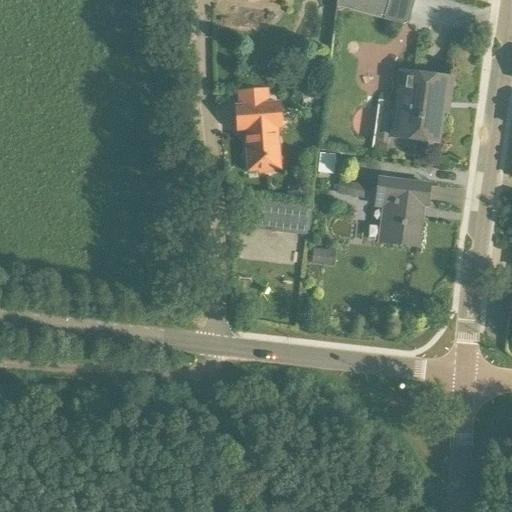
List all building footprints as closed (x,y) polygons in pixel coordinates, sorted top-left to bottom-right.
[(414,0),(336,0),(335,8),(406,28),(414,0)] [(448,103),(451,81),(399,75),(395,105),(406,106),(402,139),(436,143),(442,102),(448,103)] [(300,94),(305,108),(319,104),(314,89),(300,94)] [(270,171),(279,170),(276,128),(280,128),(278,104),(234,108),(236,132),(245,131),(248,173),(257,172),(260,174),(268,174),(270,171)] [(374,206),(388,208),(383,244),(417,248),(422,208),(426,208),(429,186),(378,180),(374,206)] [(353,185),(339,183),(337,195),(351,197),(353,185)] [(306,210),(245,202),(242,228),(303,236),(306,210)] [(323,267),(325,251),(313,250),(312,266),(323,267)]
